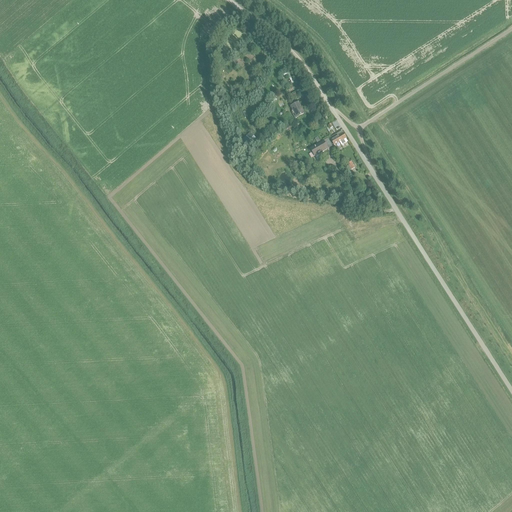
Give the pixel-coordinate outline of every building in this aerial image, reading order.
[(291,107),(297,118),(304,114),(298,103),(291,107)] [(342,131),(330,138),(334,145),(340,142),(342,146),(348,142),(346,139),(346,138),(342,131)] [(248,147),(257,139),(252,132),(242,141),(248,147)] [(310,149),(314,157),(333,146),(328,139),(321,143),(318,138),(317,138),(315,139),(318,145),(310,149)] [(348,164),(349,166),(346,168),(348,172),(349,171),(351,174),(354,173),(353,169),(355,168),(351,162),(348,164)]
